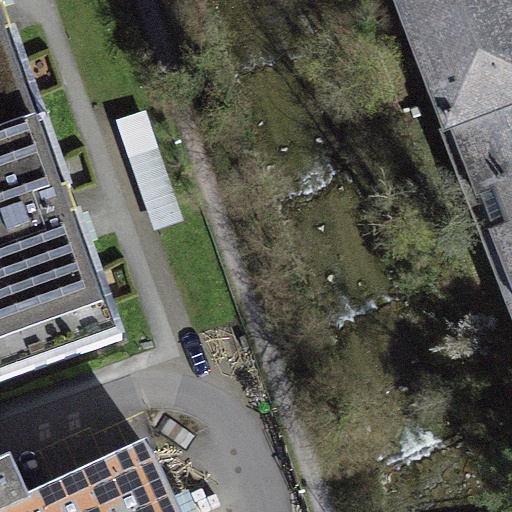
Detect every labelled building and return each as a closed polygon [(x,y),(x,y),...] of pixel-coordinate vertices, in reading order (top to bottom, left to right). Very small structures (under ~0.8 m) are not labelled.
[(11,12),(6,0),(0,0),(0,149),(52,131),(11,12)] [(511,0),(414,0),(456,114),(511,93),(511,0)] [(511,106),(456,128),(511,270),(511,106)] [(82,223),(52,131),(0,149),(0,386),(125,344),(82,223)] [(0,511),(203,511),(166,430),(28,492),(10,454),(0,458),(0,511)]
